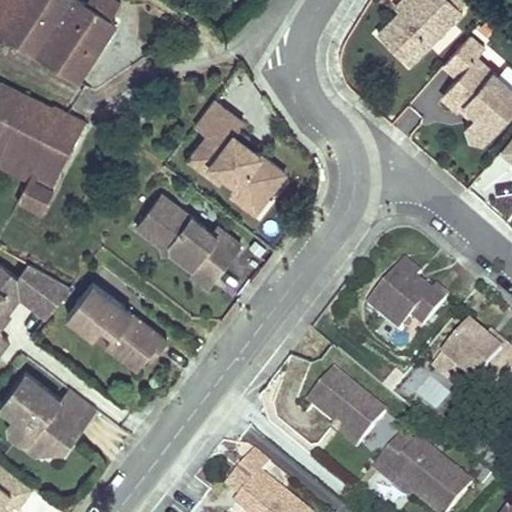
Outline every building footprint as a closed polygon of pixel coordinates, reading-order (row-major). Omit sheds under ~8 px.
[(0,0),(0,29),(4,33),(77,80),(115,22),(81,0),(0,0)] [(410,63),(463,10),(453,0),(411,0),(401,10),(379,32),(410,63)] [(401,10),(411,0),(403,0),(397,6),(401,10)] [(492,133),(511,111),(511,86),(477,56),(485,48),(470,35),(445,64),(458,76),(443,94),(459,109),(465,103),(477,113),(473,117),(478,131),(492,133)] [(0,93),(0,163),(48,189),(57,170),(59,170),(78,134),(75,132),(81,120),(54,107),(53,110),(16,90),(12,99),(0,93)] [(244,121),(215,98),(196,122),(208,132),(189,156),(220,180),(225,173),(240,184),(256,196),(269,194),(285,172),(256,149),(247,142),(251,137),(239,128),(244,121)] [(491,142),(492,133),(478,131),(473,117),(467,125),(471,139),(491,142)] [(260,144),(251,137),(247,142),(256,149),(260,144)] [(511,138),(502,150),(511,158),(511,138)] [(256,196),(240,184),(234,193),(256,209),(269,194),(256,196)] [(217,277),(242,244),(218,225),(213,231),(162,192),(137,224),(162,243),(171,242),(172,251),(194,268),(198,263),(217,277)] [(163,252),(172,251),(171,242),(162,243),(163,252)] [(406,260),(368,305),(401,332),(413,318),(421,325),(447,293),(435,283),(431,288),(419,278),(423,273),(406,260)] [(0,266),(0,352),(9,341),(0,334),(0,321),(17,299),(44,320),(68,290),(30,265),(18,280),(0,266)] [(157,354),(168,340),(93,282),(68,314),(95,334),(104,323),(116,332),(107,344),(139,368),(152,351),(157,354)] [(431,369),(451,385),(464,370),(480,384),(508,351),(472,320),(431,369)] [(362,443),(388,413),(335,368),(309,399),(337,422),(362,443)] [(68,447),(98,409),(71,387),(61,399),(26,371),(0,404),(14,414),(9,420),(11,431),(21,439),(32,438),(37,432),(58,449),(68,447)] [(358,448),(362,443),(337,422),(333,427),(358,448)] [(437,511),(452,511),(474,485),(419,438),(407,428),(378,463),(416,494),(437,511)] [(64,453),(68,447),(58,449),(37,432),(32,438),(21,439),(37,451),(64,453)] [(247,511),(307,511),(261,477),(272,462),(256,449),(228,486),(243,497),(238,505),(247,511)] [(20,506),(34,488),(0,461),(0,511),(13,511),(3,504),(8,497),(20,506)] [(416,494),(378,463),(374,468),(412,499),(416,494)]
